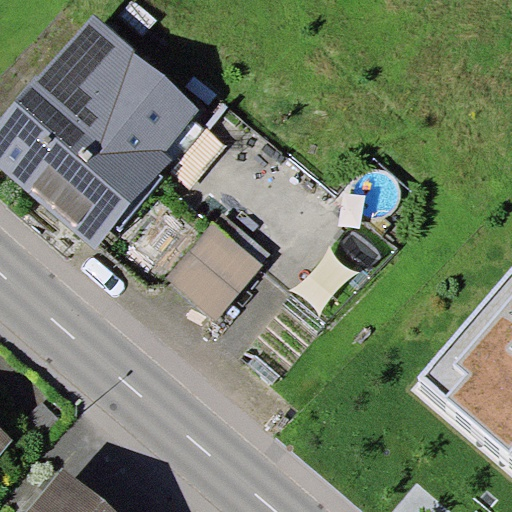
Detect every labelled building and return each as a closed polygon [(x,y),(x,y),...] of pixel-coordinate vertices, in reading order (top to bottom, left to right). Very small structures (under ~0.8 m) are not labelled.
[(92,15),(0,120),(0,167),(94,249),(116,226),(160,173),(172,160),(164,152),(201,109),(92,15)] [(164,176),(160,173),(116,226),(120,229),(164,176)] [(272,255),(222,214),(215,222),(213,221),(166,277),(217,320),(272,255)] [(511,266),(417,377),(511,457),(511,266)] [(0,425),(0,453),(14,437),(0,425)] [(115,511),(63,467),(24,511),(115,511)]
